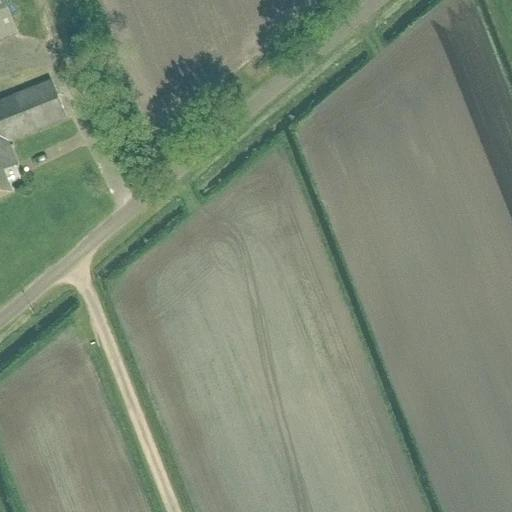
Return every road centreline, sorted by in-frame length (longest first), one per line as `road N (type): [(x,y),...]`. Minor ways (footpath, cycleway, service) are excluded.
road 1 (unclassified): [(73,258),(378,0)]
road 2 (unclassified): [(172,511),(73,258)]
